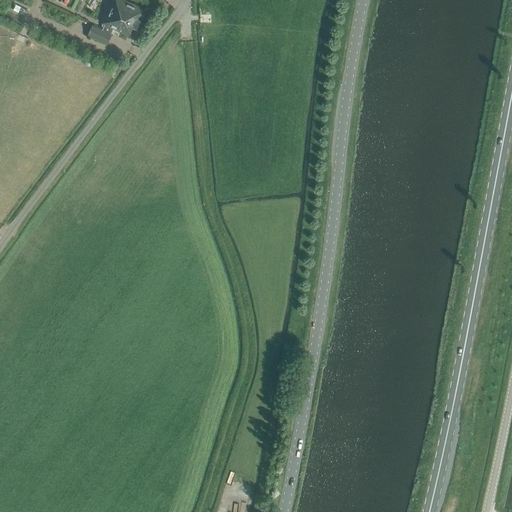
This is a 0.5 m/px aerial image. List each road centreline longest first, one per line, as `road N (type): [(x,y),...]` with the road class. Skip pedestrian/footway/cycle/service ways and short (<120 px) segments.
road 1 (tertiary): [(281,511),(326,276),(364,0)]
road 2 (primary): [(430,511),(511,100)]
road 3 (unclassified): [(0,247),(186,0)]
road 4 (unclassified): [(487,511),(511,389)]
